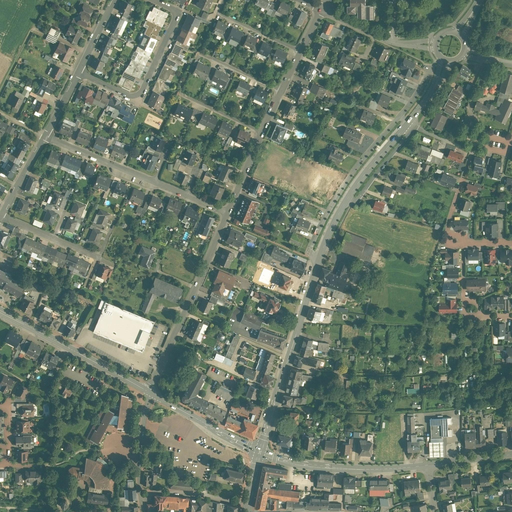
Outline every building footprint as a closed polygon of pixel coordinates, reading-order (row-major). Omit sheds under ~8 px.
[(133,4),(123,0),(122,0),(118,10),(124,13),(128,14),(131,9),(133,4)] [(211,0),(199,0),(197,5),(207,10),(211,0)] [(350,0),(351,0),(351,3),(351,6),(348,6),(348,13),(356,13),(356,11),(358,11),(358,18),(361,18),(361,17),(363,17),(363,18),(366,18),(369,18),(372,18),(375,18),(375,11),(373,12),(373,10),(375,10),(375,8),(375,5),(366,5),(366,3),(365,3),(365,0),(366,0),(365,0),(350,0)] [(291,6),(282,1),(277,10),(284,14),(287,15),(291,6)] [(88,6),(84,4),(83,6),(80,13),(82,14),(89,17),(93,9),(88,6)] [(168,14),(154,7),(152,12),(148,20),(162,26),(168,14)] [(307,13),(298,9),(294,16),(292,20),(292,21),(301,25),(307,13)] [(89,17),(82,14),(79,20),(78,22),(81,23),(86,26),(90,18),(89,17)] [(200,20),(189,15),(183,27),(191,31),(194,25),(197,26),(200,20)] [(121,18),(116,16),(113,23),(121,27),(124,20),(121,18)] [(79,20),(74,18),(71,22),(79,26),(81,23),(78,22),(79,20)] [(148,20),(147,20),(144,26),(148,28),(145,34),(151,37),(152,34),(157,36),(162,26),(148,20)] [(227,25),(218,21),(213,32),(222,36),(224,31),(227,25)] [(334,24),(327,21),(323,31),(329,34),(333,26),(334,24)] [(121,27),(113,23),(109,30),(113,32),(117,34),(118,34),(121,27)] [(82,31),(70,25),(66,34),(69,35),(68,38),(67,39),(76,43),(79,37),(80,35),(82,31)] [(340,29),(333,26),(329,34),(337,37),(337,36),(340,29)] [(61,32),(51,27),(48,33),(58,38),(61,32)] [(191,31),(183,27),(178,37),(186,41),(188,36),(193,38),(195,33),(191,31)] [(242,32),(232,27),(230,33),(227,39),(232,41),(232,42),(236,44),(239,38),(242,32)] [(138,46),(151,52),(157,39),(156,39),(151,37),(145,34),(142,32),(140,37),(142,38),(138,46)] [(58,38),(48,33),(45,39),(55,44),(58,38)] [(251,36),(246,33),(245,35),(247,36),(245,41),(243,46),(248,48),(254,52),(255,50),(252,49),(255,44),(257,39),(251,36)] [(354,34),(348,48),(350,49),(355,51),(361,38),(354,34)] [(111,37),(106,35),(103,42),(110,46),(113,39),(113,38),(111,37)] [(177,40),(171,53),(179,56),(182,49),(187,51),(189,46),(184,44),(177,40)] [(317,41),(312,52),(318,55),(324,58),(327,51),(325,51),(327,46),(317,41)] [(73,49),(60,42),(55,51),(59,53),(58,57),(67,61),(73,49)] [(110,46),(103,42),(99,49),(104,52),(106,53),(107,53),(110,46)] [(271,46),(263,42),(261,46),(258,51),(259,51),(262,53),(262,54),(267,56),(268,53),(271,47),(271,46)] [(390,50),(379,45),(374,56),(383,60),(386,53),(388,54),(390,50)] [(151,52),(138,46),(135,51),(138,53),(135,59),(141,61),(141,60),(147,62),(151,52)] [(288,53),(278,49),(275,55),(272,62),(274,63),(276,60),(283,63),(288,53)] [(262,53),(259,51),(257,54),(257,55),(265,59),(267,56),(262,54),(262,53)] [(170,52),(164,65),(172,68),(175,61),(180,63),(182,58),(179,56),(171,53),(170,52)] [(353,57),(343,53),(339,62),(352,68),(356,59),(353,58),(353,57)] [(105,62),(95,57),(91,66),(101,70),(103,66),(101,65),(103,61),(104,62),(105,62)] [(139,77),(145,65),(135,60),(130,58),(124,71),(137,76),(139,77)] [(373,58),(370,66),(376,68),(379,61),(373,58)] [(415,64),(405,59),(404,62),(404,64),(403,68),(405,69),(403,73),(407,75),(410,76),(415,64)] [(210,68),(202,64),(203,63),(198,61),(196,66),(192,74),(193,74),(194,72),(200,74),(199,76),(205,79),(208,73),(211,67),(210,67),(210,68)] [(306,62),(302,73),(310,76),(315,66),(306,62)] [(362,65),(356,62),(353,68),(359,71),(362,65)] [(330,67),(322,63),(319,69),(328,73),(330,67)] [(63,69),(55,65),(50,75),(58,79),(63,69)] [(172,68),(164,65),(158,78),(166,81),(169,73),(174,76),(176,71),(172,68)] [(471,69),(463,65),(459,72),(467,76),(468,75),(469,76),(471,73),(469,72),(471,69)] [(228,75),(216,69),(213,76),(212,79),(212,80),(223,85),(225,81),(228,75)] [(137,76),(124,71),(121,76),(122,77),(126,79),(123,85),(131,89),(137,76)] [(501,102),(503,102),(499,110),(498,109),(495,109),(496,105),(487,102),(486,107),(482,106),(483,103),(477,101),(476,104),(475,106),(475,108),(480,110),(481,109),(497,114),(495,118),(505,123),(511,108),(511,101),(508,100),(510,94),(511,94),(511,93),(511,90),(511,73),(505,72),(506,72),(500,91),(500,90),(500,91),(501,91),(499,96),(504,98),(503,102),(501,102)] [(391,89),(396,91),(402,94),(402,93),(401,93),(403,87),(405,87),(407,82),(397,77),(396,77),(396,78),(391,89)] [(166,81),(158,78),(152,90),(154,91),(160,94),(163,86),(168,88),(170,83),(166,81)] [(56,85),(44,79),(42,84),(43,84),(41,88),(51,93),(53,89),(56,85)] [(250,86),(240,81),(236,89),(246,94),(248,90),(250,86)] [(302,85),(298,83),(293,95),(302,99),(307,87),(304,86),(304,85),(302,85)] [(320,86),(314,83),(311,90),(317,93),(318,90),(320,86)] [(465,88),(459,85),(456,89),(462,93),(465,88)] [(93,90),(85,86),(83,91),(81,93),(82,94),(80,97),(86,99),(85,101),(86,101),(91,103),(92,103),(94,96),(95,97),(96,94),(93,92),(93,93),(92,93),(93,90)] [(327,89),(320,86),(318,90),(325,93),(324,95),(327,89)] [(453,87),(447,97),(449,98),(443,107),(446,108),(453,112),(458,103),(457,102),(462,93),(456,89),(453,87)] [(268,93),(259,88),(258,89),(256,93),(254,97),(264,102),(269,92),(268,92),(268,93)] [(154,91),(148,104),(157,108),(158,109),(159,108),(161,102),(159,101),(162,95),(160,94),(154,91)] [(51,95),(45,92),(42,97),(44,98),(49,100),(51,95)] [(95,97),(94,96),(92,103),(104,108),(109,99),(104,97),(105,95),(99,92),(96,97),(95,97)] [(391,98),(382,94),(378,102),(378,103),(387,107),(391,98)] [(23,99),(15,95),(10,104),(18,108),(23,99)] [(111,100),(109,99),(104,108),(107,110),(108,108),(112,110),(112,111),(117,114),(122,104),(118,103),(119,101),(112,97),(111,100)] [(378,102),(371,99),(368,106),(375,110),(378,103),(378,102)] [(42,102),(38,100),(34,109),(42,113),(47,104),(42,102)] [(297,106),(288,102),(286,107),(285,107),(283,111),(293,115),(297,106)] [(129,108),(122,104),(117,114),(122,116),(121,119),(126,121),(129,113),(127,112),(129,108)] [(193,110),(179,104),(174,114),(188,121),(191,115),(193,110)] [(202,112),(197,110),(194,116),(193,119),(198,121),(202,112)] [(371,112),(364,110),(360,119),(372,125),(376,116),(370,114),(371,112)] [(23,121),(26,115),(28,116),(29,113),(24,111),(22,115),(20,114),(17,119),(23,121)] [(448,117),(438,112),(431,126),(435,128),(436,128),(441,130),(444,126),(448,117)] [(129,113),(126,121),(130,123),(134,116),(129,113)] [(217,119),(203,113),(199,122),(213,128),(217,119)] [(233,126),(223,121),(218,131),(228,136),(233,126)] [(295,125),(287,121),(284,127),(288,128),(292,130),(295,125)] [(74,126),(63,122),(59,132),(70,136),(73,130),(74,127),(74,126)] [(284,127),(277,123),(271,138),(272,139),(278,141),(281,143),(288,128),(284,127)] [(16,128),(10,125),(7,132),(12,134),(16,128)] [(91,135),(84,132),(84,133),(80,131),(80,130),(75,140),(76,140),(87,144),(87,145),(92,134),(91,134),(91,135)] [(250,134),(240,130),(235,141),(236,141),(241,144),(242,142),(245,144),(246,143),(250,134)] [(351,133),(349,139),(355,141),(359,142),(362,134),(358,132),(353,130),(352,131),(351,133)] [(228,136),(218,131),(216,135),(226,140),(228,136)] [(166,140),(155,136),(151,147),(150,147),(155,149),(161,151),(166,140)] [(107,142),(97,138),(98,137),(93,148),(94,147),(99,150),(100,149),(104,151),(103,152),(105,147),(107,142)] [(25,140),(21,139),(19,143),(20,143),(18,147),(25,151),(30,143),(25,140)] [(115,144),(114,145),(111,153),(117,156),(121,147),(115,144)] [(339,148),(334,146),(332,150),(328,158),(335,161),(335,162),(339,164),(340,163),(344,155),(337,152),(339,148)] [(25,151),(18,147),(16,151),(15,150),(13,154),(16,156),(21,159),(25,151)] [(126,149),(121,147),(117,156),(123,158),(126,150),(127,149),(126,149)] [(420,148),(417,155),(427,159),(429,155),(430,152),(429,152),(420,148)] [(59,154),(52,150),(48,160),(55,163),(57,159),(59,154)] [(197,155),(187,150),(187,151),(185,157),(184,156),(184,157),(186,158),(185,161),(182,161),(187,163),(192,165),(193,165),(192,165),(196,155),(197,155)] [(434,150),(432,156),(429,155),(427,159),(436,163),(438,157),(440,152),(434,150)] [(458,153),(451,150),(448,157),(455,160),(456,158),(462,160),(464,155),(458,153)] [(152,154),(147,152),(143,161),(141,166),(152,171),(158,157),(152,154)] [(74,158),(66,154),(63,161),(61,165),(62,165),(69,168),(74,158)] [(483,158),(475,156),(474,162),(475,162),(474,164),(475,164),(474,170),(482,172),(483,172),(484,167),(484,166),(483,166),(484,163),(482,163),(483,158)] [(82,161),(74,158),(69,168),(77,171),(79,168),(82,161)] [(13,162),(9,160),(3,172),(11,177),(18,165),(13,162)] [(492,160),(491,164),(489,174),(498,176),(499,173),(502,162),(492,160)] [(418,165),(408,161),(405,168),(416,172),(418,165)] [(84,170),(83,174),(91,177),(95,167),(87,163),(84,170)] [(186,166),(180,163),(178,169),(183,172),(186,166)] [(232,169),(224,165),(221,171),(230,175),(232,169)] [(330,171),(321,167),(320,170),(322,171),(321,175),(328,178),(330,171)] [(230,175),(221,171),(218,178),(227,181),(230,175)] [(189,175),(181,172),(177,181),(185,185),(189,175)] [(401,173),(400,175),(397,173),(394,182),(403,185),(404,181),(406,177),(406,175),(401,173)] [(99,174),(93,187),(98,189),(99,187),(106,189),(106,190),(107,187),(111,179),(99,174)] [(211,177),(205,174),(202,181),(208,183),(211,177)] [(457,179),(443,174),(440,183),(453,188),(457,179)] [(321,175),(314,189),(321,192),(321,191),(326,193),(332,179),(328,178),(321,175)] [(30,177),(25,190),(32,193),(37,180),(30,177)] [(265,184),(252,178),(250,183),(251,184),(250,186),(249,185),(247,190),(249,191),(257,195),(260,196),(265,184)] [(127,186),(118,182),(116,186),(114,191),(123,195),(127,186)] [(474,185),(468,183),(465,192),(469,193),(469,194),(471,194),(472,194),(475,195),(478,187),(474,185)] [(224,188),(214,184),(209,195),(219,199),(224,188)] [(393,189),(385,186),(382,193),(390,197),(393,189)] [(145,193),(134,189),(129,199),(139,203),(140,200),(142,201),(145,193)] [(64,196),(55,192),(50,204),(53,205),(59,208),(64,196)] [(161,200),(152,196),(149,203),(149,204),(158,208),(159,206),(161,201),(161,200)] [(258,201),(245,196),(244,196),(245,196),(243,200),(242,202),(242,203),(241,207),(253,212),(257,202),(258,202),(258,201)] [(182,203),(170,198),(168,204),(166,208),(178,213),(182,203)] [(471,201),(462,198),(459,207),(460,208),(462,209),(468,210),(471,201)] [(29,203),(20,199),(16,210),(24,214),(29,203)] [(85,205),(76,201),(71,213),(76,215),(80,216),(85,205)] [(379,202),(376,201),(373,208),(382,211),(385,203),(380,201),(379,202)] [(308,204),(306,203),(306,204),(302,212),(304,213),(313,217),(317,208),(308,204)] [(496,203),(487,204),(487,210),(490,210),(490,214),(497,214),(497,210),(498,210),(498,206),(498,203),(496,203)] [(191,208),(187,206),(184,214),(183,216),(184,216),(187,217),(186,220),(187,220),(188,219),(194,222),(193,225),(199,210),(195,209),(191,208)] [(253,212),(241,207),(239,210),(238,210),(238,211),(238,213),(237,212),(237,213),(235,218),(240,220),(248,224),(248,223),(253,212)] [(51,210),(48,209),(48,210),(44,220),(52,224),(57,213),(51,210)] [(110,214),(100,210),(98,214),(100,215),(97,223),(105,227),(110,214)] [(205,214),(197,232),(201,233),(202,234),(202,233),(206,235),(210,227),(209,226),(211,221),(213,222),(215,218),(205,214)] [(74,220),(69,218),(65,228),(73,232),(77,222),(77,221),(74,220)] [(302,219),(300,218),(299,218),(296,226),(296,227),(298,228),(307,232),(311,223),(302,219)] [(468,229),(468,220),(455,220),(455,229),(468,229)] [(487,223),(487,230),(487,236),(498,235),(498,227),(498,223),(497,223),(487,223)] [(266,230),(255,225),(253,230),(263,235),(266,230)] [(95,229),(94,228),(94,229),(89,239),(89,240),(92,241),(98,243),(103,232),(95,229)] [(243,235),(231,229),(231,230),(232,230),(227,241),(239,246),(243,235)] [(11,236),(1,231),(0,232),(0,244),(6,247),(11,236)] [(367,239),(346,231),(342,244),(362,251),(365,243),(367,239)] [(296,233),(293,232),(289,241),(301,246),(305,237),(296,233)] [(257,237),(246,233),(245,236),(250,238),(249,239),(255,241),(257,237)] [(36,242),(26,238),(25,241),(22,247),(28,249),(27,252),(31,254),(33,251),(36,242)] [(47,246),(36,242),(33,251),(38,254),(37,256),(42,258),(43,255),(47,246)] [(375,247),(365,243),(362,251),(372,255),(375,247)] [(362,251),(342,244),(340,250),(360,257),(362,251)] [(57,251),(47,246),(43,255),(49,258),(48,261),(52,263),(53,260),(57,251)] [(155,252),(142,246),(139,253),(145,255),(141,264),(148,267),(155,252)] [(279,248),(275,246),(271,255),(274,256),(287,261),(290,255),(278,250),(279,248)] [(234,253),(224,249),(218,262),(219,262),(219,261),(229,265),(234,253)] [(495,249),(485,250),(485,262),(490,262),(495,262),(495,253),(495,249)] [(505,250),(501,250),(501,253),(501,255),(502,255),(502,259),(502,261),(506,261),(506,263),(511,263),(511,262),(511,255),(511,249),(508,250),(508,249),(505,249),(505,250)] [(472,250),(469,250),(469,252),(466,252),(466,262),(469,262),(469,259),(479,259),(478,252),(478,250),(472,250)] [(68,255),(57,251),(53,260),(59,262),(58,265),(63,267),(64,263),(68,255)] [(372,255),(362,251),(360,257),(370,261),(372,255)] [(265,252),(262,261),(270,264),(274,256),(271,255),(265,252)] [(458,252),(449,252),(449,253),(446,253),(446,259),(449,259),(449,262),(451,262),(458,262),(458,252)] [(248,255),(242,253),(239,259),(245,261),(248,255)] [(78,258),(68,254),(68,255),(64,263),(70,266),(69,268),(73,270),(75,267),(78,258)] [(89,263),(78,258),(75,267),(80,270),(79,273),(84,275),(89,263)] [(307,263),(295,259),(293,262),(292,261),(292,263),(293,263),(291,269),(301,273),(302,274),(303,274),(304,274),(304,273),(304,272),(307,263)] [(341,261),(336,274),(332,272),(330,272),(327,280),(330,281),(328,286),(337,289),(343,291),(348,274),(345,273),(349,264),(341,261)] [(101,265),(97,274),(100,275),(101,277),(105,279),(106,276),(109,269),(101,265)] [(331,270),(323,267),(319,278),(327,280),(330,272),(331,270)] [(458,277),(458,268),(454,268),(448,268),(448,277),(456,277),(458,277)] [(24,285),(9,277),(10,275),(0,269),(0,282),(4,285),(3,287),(18,295),(24,285)] [(219,271),(214,282),(216,283),(213,290),(213,291),(219,293),(223,286),(230,289),(235,278),(219,271)] [(279,275),(274,273),(272,280),(280,283),(282,278),(278,276),(279,275)] [(280,283),(279,285),(280,286),(280,287),(284,289),(284,287),(287,288),(291,278),(283,274),(282,278),(280,283)] [(183,289),(155,277),(149,291),(155,293),(177,302),(183,289)] [(478,280),(469,280),(469,289),(481,289),(482,290),(484,290),(485,289),(485,288),(484,287),(484,281),(484,280),(478,280)] [(45,287),(33,282),(31,286),(32,287),(31,289),(43,293),(45,287)] [(326,286),(318,283),(315,291),(324,294),(326,288),(326,286)] [(450,283),(444,283),(443,284),(443,287),(444,288),(444,293),(447,293),(457,293),(457,283),(450,283)] [(63,291),(50,289),(45,287),(43,293),(53,297),(54,293),(61,295),(63,291)] [(343,291),(337,289),(335,297),(344,299),(346,293),(342,292),(343,291)] [(219,293),(213,291),(213,290),(212,290),(210,295),(211,295),(218,298),(225,301),(227,296),(219,293)] [(150,291),(142,310),(148,312),(155,293),(150,291)] [(324,294),(315,291),(312,300),(316,301),(321,302),(324,294)] [(274,298),(261,293),(261,294),(255,292),(253,296),(268,302),(265,309),(272,312),(273,310),(276,312),(278,308),(281,302),(278,301),(279,300),(274,298)] [(218,298),(211,295),(209,301),(212,302),(212,303),(215,304),(218,298)] [(503,297),(499,297),(499,296),(496,296),(496,297),(492,297),(492,299),(488,299),(485,300),(485,309),(492,309),(492,307),(496,307),(499,307),(503,307),(503,303),(503,299),(503,297)] [(28,299),(25,298),(23,301),(20,308),(29,313),(34,303),(28,299)] [(209,301),(204,299),(199,308),(200,309),(200,307),(208,311),(207,312),(208,312),(212,303),(212,302),(209,301)] [(447,299),(447,303),(440,303),(440,312),(457,312),(457,303),(456,303),(456,299),(447,299)] [(154,321),(105,301),(102,309),(98,319),(100,319),(95,332),(103,336),(142,352),(153,326),(154,321)] [(51,313),(43,308),(38,318),(46,322),(51,313)] [(316,310),(310,308),(307,318),(313,320),(313,319),(318,321),(321,311),(316,310)] [(60,315),(52,311),(51,313),(46,322),(46,323),(53,327),(54,326),(56,327),(59,322),(57,320),(60,315)] [(268,321),(245,311),(240,322),(258,330),(262,322),(267,324),(268,321)] [(202,322),(195,319),(191,328),(199,331),(203,323),(202,322)] [(207,325),(203,323),(199,331),(203,333),(205,330),(207,325)] [(505,323),(495,323),(495,335),(505,335),(505,333),(505,323)] [(68,326),(67,326),(63,333),(70,337),(72,333),(73,334),(75,330),(68,326)] [(199,331),(191,328),(187,336),(195,339),(196,339),(199,331)] [(278,336),(260,330),(257,339),(275,345),(278,336)] [(21,337),(10,331),(8,335),(7,336),(5,341),(6,341),(6,340),(16,346),(21,337)] [(285,338),(278,336),(275,345),(275,346),(282,348),(285,338)] [(313,340),(305,338),(302,348),(311,349),(312,344),(313,340)] [(24,345),(22,349),(26,352),(31,343),(26,340),(24,345)] [(31,343),(26,352),(36,357),(41,348),(37,346),(38,345),(31,342),(31,343)] [(329,343),(319,342),(319,344),(318,350),(328,351),(329,343)] [(311,349),(302,348),(300,354),(309,356),(309,354),(312,355),(314,349),(311,349)] [(275,354),(266,350),(263,357),(264,357),(272,360),(275,354)] [(52,355),(46,352),(41,361),(48,365),(47,367),(51,369),(54,363),(55,364),(59,357),(55,355),(54,356),(52,355)] [(304,357),(296,355),(293,365),(301,367),(303,363),(304,358),(304,357)] [(318,360),(304,356),(304,357),(304,358),(303,363),(312,366),(312,365),(316,367),(316,366),(318,360)] [(272,360),(264,357),(262,364),(270,367),(273,360),(272,360)] [(270,367),(262,364),(260,370),(265,372),(268,374),(271,367),(270,367)] [(302,370),(292,368),(290,377),(299,378),(302,379),(303,375),(301,374),(302,370)] [(265,372),(256,369),(253,376),(260,379),(261,376),(263,376),(265,372)] [(208,401),(195,394),(206,374),(197,370),(192,378),(194,379),(192,382),(191,381),(189,385),(190,386),(188,389),(187,388),(184,395),(185,400),(188,402),(188,404),(190,403),(193,405),(194,403),(196,404),(195,406),(198,407),(198,408),(198,409),(200,409),(200,408),(203,410),(208,401)] [(268,374),(265,372),(263,376),(261,376),(260,379),(262,379),(260,383),(270,387),(275,376),(268,374)] [(13,380),(4,375),(0,382),(0,383),(3,385),(1,389),(6,392),(8,388),(9,388),(13,380)] [(68,380),(60,376),(57,381),(65,386),(68,380)] [(299,378),(290,377),(286,391),(297,394),(300,384),(303,385),(304,379),(302,379),(299,378)] [(21,384),(16,394),(23,398),(29,389),(21,384)] [(254,387),(250,385),(246,395),(255,398),(259,389),(254,387)] [(73,390),(66,386),(63,393),(69,396),(73,390)] [(223,390),(217,387),(214,393),(220,396),(223,390)] [(234,396),(223,390),(220,396),(232,402),(234,396)] [(102,408),(86,440),(91,442),(92,443),(93,441),(98,443),(99,441),(100,442),(104,435),(102,434),(109,421),(111,421),(111,423),(115,423),(114,422),(117,422),(117,427),(124,428),(124,427),(125,427),(126,427),(127,427),(128,426),(128,425),(129,421),(130,421),(133,400),(126,397),(126,395),(121,393),(118,414),(113,414),(114,412),(107,408),(106,410),(102,408)] [(293,397),(285,395),(283,404),(291,406),(291,405),(293,397)] [(302,398),(293,397),(291,405),(295,405),(296,401),(301,402),(302,398)] [(208,401),(203,410),(204,410),(221,419),(221,420),(222,420),(226,411),(217,406),(208,401)] [(240,407),(232,404),(230,409),(238,412),(240,407)] [(26,406),(23,406),(23,407),(23,415),(33,415),(33,406),(26,406)] [(299,412),(291,411),(290,420),(291,421),(297,422),(298,422),(299,420),(302,420),(303,415),(299,414),(299,412)] [(238,420),(228,416),(224,426),(235,430),(238,420)] [(251,421),(244,418),(244,420),(243,419),(242,422),(239,432),(253,438),(258,425),(251,422),(251,421)] [(21,421),(17,421),(17,430),(29,430),(29,421),(28,421),(21,421)] [(441,424),(431,424),(432,438),(441,438),(442,438),(442,436),(441,424)] [(482,426),(475,426),(475,433),(475,437),(476,437),(478,437),(478,439),(485,439),(485,436),(483,436),(482,426)] [(294,431),(283,428),(282,435),(292,437),(294,431)] [(506,431),(498,432),(498,434),(499,444),(507,444),(506,431)] [(282,435),(279,434),(277,443),(290,446),(291,440),(292,437),(282,435)] [(314,436),(306,435),(304,448),(313,449),(313,443),(314,438),(314,436)] [(417,436),(412,437),(412,441),(408,441),(408,451),(420,450),(420,444),(420,440),(419,440),(417,440),(417,436)] [(23,437),(16,437),(16,445),(28,445),(28,443),(30,443),(30,437),(23,437)] [(442,456),(441,438),(432,438),(432,456),(442,456)] [(326,441),(326,443),(325,451),(325,450),(331,451),(331,450),(335,451),(335,452),(337,439),(336,439),(336,442),(326,441)] [(368,442),(366,442),(366,440),(360,440),(359,454),(365,454),(365,455),(365,456),(368,456),(368,455),(372,455),(373,444),(372,444),(372,442),(368,442)] [(349,444),(342,443),(341,452),(349,453),(350,446),(350,444),(349,444)] [(24,451),(20,451),(20,453),(18,453),(18,452),(16,452),(16,460),(26,460),(26,456),(27,456),(27,451),(24,451)] [(96,462),(87,459),(87,458),(86,458),(85,469),(74,467),(73,471),(73,472),(74,473),(74,474),(75,473),(77,474),(78,475),(78,477),(78,478),(78,477),(83,478),(83,479),(84,479),(84,478),(86,479),(88,480),(88,481),(89,483),(89,485),(88,485),(89,486),(102,488),(109,489),(109,488),(108,478),(109,478),(108,478),(104,469),(107,467),(107,466),(105,463),(105,462),(105,463),(102,460),(98,459),(99,459),(98,458),(96,462)] [(288,470),(271,467),(266,466),(263,468),(261,477),(269,479),(270,473),(287,476),(288,470)] [(77,474),(75,473),(74,474),(74,473),(73,472),(73,471),(74,467),(72,467),(69,469),(69,473),(71,476),(78,477),(78,475),(77,474)] [(234,470),(226,468),(225,471),(224,476),(224,478),(225,477),(229,478),(228,479),(232,480),(234,470)] [(245,473),(234,470),(232,480),(243,482),(245,473)] [(40,471),(26,471),(26,481),(34,480),(34,483),(40,483),(40,471)] [(511,472),(504,473),(503,473),(504,482),(505,482),(511,481),(510,478),(511,477),(511,472)] [(334,474),(318,473),(318,484),(325,485),(333,485),(334,474)] [(489,475),(480,476),(481,485),(482,488),(486,488),(486,485),(490,484),(489,475)] [(269,479),(261,477),(259,487),(269,488),(270,488),(270,483),(268,483),(269,479)] [(353,477),(347,477),(344,477),(344,487),(356,487),(356,477),(353,477)] [(471,477),(461,478),(462,487),(465,486),(466,487),(467,487),(467,490),(472,489),(471,477)] [(192,481),(171,479),(170,488),(191,490),(192,481)] [(390,480),(369,480),(369,486),(369,489),(370,489),(390,489),(390,483),(390,480)] [(419,480),(404,481),(406,495),(411,495),(410,492),(420,491),(419,480)] [(449,480),(439,481),(440,490),(441,493),(447,492),(447,489),(451,488),(450,483),(450,480),(449,480)] [(269,488),(259,487),(257,496),(268,497),(271,497),(279,499),(287,500),(293,500),(299,501),(300,492),(291,491),(279,489),(270,488),(269,488)] [(134,489),(128,489),(129,499),(137,499),(136,489),(134,489)] [(88,491),(88,492),(87,500),(87,501),(107,504),(109,494),(101,493),(88,491)] [(325,493),(325,499),(322,499),(322,503),(321,509),(328,509),(328,503),(329,503),(330,499),(333,499),(334,494),(325,493)] [(167,496),(155,495),(154,504),(154,505),(158,505),(163,505),(166,505),(166,503),(167,496)] [(179,497),(167,496),(166,503),(166,505),(166,507),(179,508),(179,497)] [(268,497),(257,496),(255,508),(265,509),(268,497)] [(67,498),(65,498),(64,497),(62,498),(61,498),(60,500),(59,501),(59,503),(59,504),(61,506),(62,507),(64,507),(65,507),(67,506),(68,505),(68,503),(68,501),(68,500),(67,498)] [(189,498),(179,497),(179,508),(181,508),(186,508),(186,505),(188,505),(189,498)] [(279,499),(271,497),(270,509),(279,509),(279,499)] [(204,511),(207,500),(189,498),(188,505),(188,507),(187,510),(186,511),(195,511),(196,510),(202,511),(204,511)] [(322,499),(311,498),(310,502),(307,502),(306,509),(321,509),(322,503),(322,499)] [(388,498),(380,498),(381,505),(389,506),(388,498)] [(287,500),(279,499),(279,509),(287,509),(287,500)] [(213,501),(207,500),(204,511),(212,511),(213,506),(213,501)] [(299,501),(293,500),(293,509),(306,509),(307,502),(299,501)] [(453,511),(452,503),(443,504),(444,511),(453,511)]
